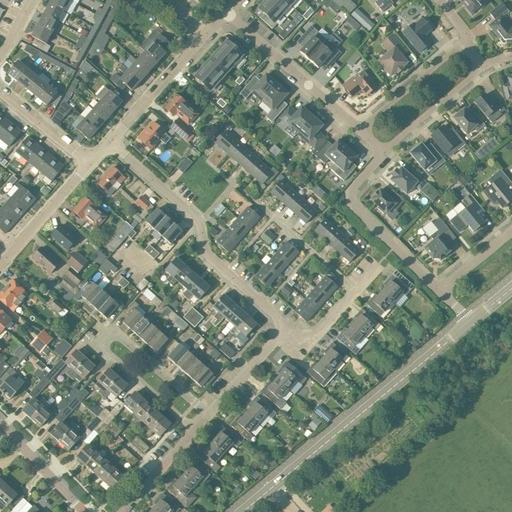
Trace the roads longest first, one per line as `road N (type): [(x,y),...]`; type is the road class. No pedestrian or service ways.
road 1 (tertiary): [(242,511),(469,323)]
road 2 (residential): [(194,430),(105,351),(102,334),(121,336),(210,414)]
road 3 (residential): [(286,326),(208,256),(193,216),(109,141)]
road 4 (residential): [(440,291),(351,204),(353,189),(383,153)]
road 5 (residential): [(358,129),(227,14)]
road 6 (residential): [(109,141),(205,36)]
road 7 (residential): [(358,129),(468,39)]
road 8 (residential): [(383,153),(481,68)]
road 9 (residential): [(6,258),(89,164)]
road 10 (residential): [(286,326),(316,335),(378,265)]
road 11 (residential): [(84,511),(0,424)]
